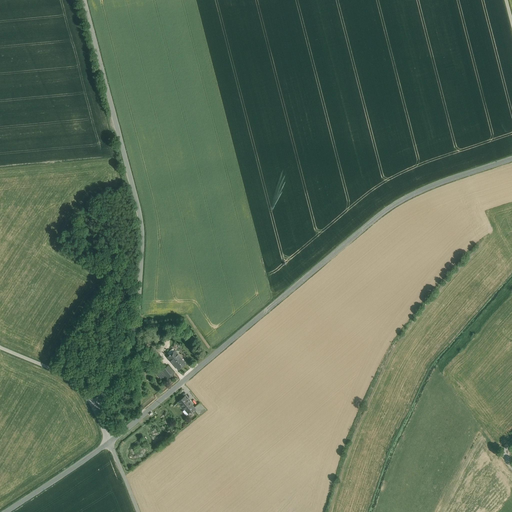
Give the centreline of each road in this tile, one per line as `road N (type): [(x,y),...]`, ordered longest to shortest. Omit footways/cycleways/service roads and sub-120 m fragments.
road 1 (tertiary): [(511,159),(394,203),(109,442)]
road 2 (unclassified): [(83,0),(142,232),(133,347),(95,409)]
road 3 (tertiary): [(109,442),(5,511)]
